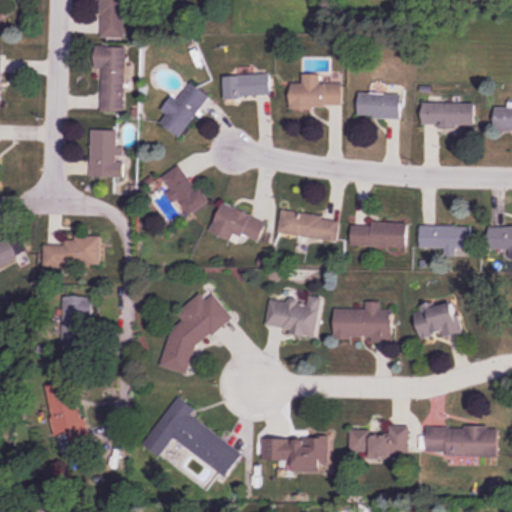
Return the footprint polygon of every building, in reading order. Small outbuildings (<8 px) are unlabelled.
[(98,0),(98,37),(127,37),(127,0),(98,0)] [(125,112),(126,46),(96,45),(95,68),(103,68),(102,111),(125,112)] [(271,73),(225,73),(226,98),(271,98),(271,73)] [(321,74),(303,74),(303,83),(292,83),(291,106),(342,107),(343,82),(321,82),(321,74)] [(179,137),(210,96),(191,83),(178,101),(171,96),(160,109),(167,114),(161,123),(179,137)] [(359,117),(401,118),(401,93),(359,93),(359,117)] [(476,103),(423,103),(423,128),(475,128),(476,103)] [(511,107),(495,107),(495,131),(511,130),(511,107)] [(91,130),(91,178),(118,178),(118,130),(91,130)] [(166,194),(188,219),(209,200),(177,165),(161,179),(171,190),(166,194)] [(267,220),(221,205),(211,234),(236,242),(238,234),(260,241),(267,220)] [(339,240),(341,217),(282,212),(280,235),(339,240)] [(353,222),(353,247),(408,248),(408,223),(353,222)] [(420,251),(473,252),(474,227),(421,225),(420,251)] [(489,250),(511,250),(511,227),(489,227),(489,250)] [(0,242),(0,267),(28,254),(19,234),(0,242)] [(91,241),(44,241),(44,269),(91,269),(91,241)] [(173,330),(162,367),(188,375),(196,348),(234,317),(215,295),(207,302),(201,294),(178,313),(184,321),(173,330)] [(317,337),(323,298),(310,295),(308,305),(270,298),(265,328),(317,337)] [(92,297),(64,297),(63,351),(92,351),(92,297)] [(415,304),(420,340),(463,335),(459,298),(415,304)] [(335,309),(335,339),(372,339),(372,342),(394,342),(394,309),(382,309),(382,301),(367,300),(367,309),(335,309)] [(91,443),(78,392),(47,400),(59,451),(91,443)] [(191,417),(197,408),(178,396),(144,445),(161,457),(173,439),(228,477),(244,453),(191,417)] [(350,430),(350,458),(409,458),(409,426),(390,426),(390,430),(350,430)] [(499,426),(428,426),(427,455),(499,455),(499,426)] [(279,438),(279,473),(322,472),(322,462),(329,462),(329,438),(279,438)]
